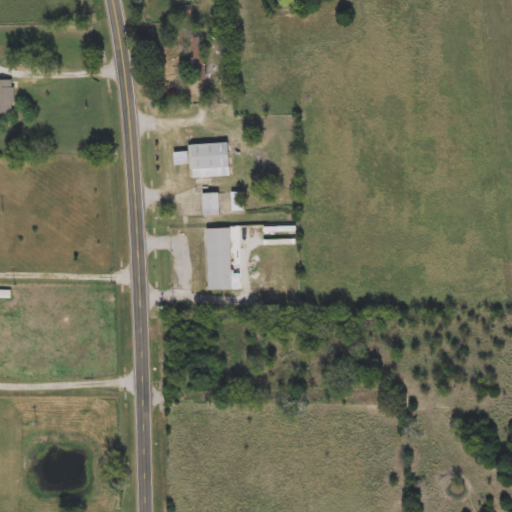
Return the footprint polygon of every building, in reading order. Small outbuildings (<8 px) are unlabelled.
[(205,38),(205,80),(193,80),(193,38),(205,38)] [(0,114),(0,80),(13,80),(13,114),(0,114)] [(230,176),(192,178),(191,164),(176,165),(175,153),(189,153),(189,145),(229,143),(230,176)] [(204,215),(203,193),(220,193),(220,215),(204,215)] [(244,210),(234,210),(233,194),(244,193),(244,210)] [(231,228),(232,290),(209,290),(207,229),(231,228)] [(191,230),(204,230),(204,259),(191,259),(191,230)]
